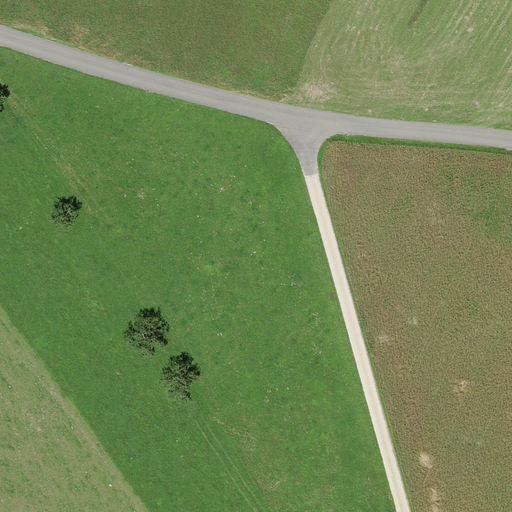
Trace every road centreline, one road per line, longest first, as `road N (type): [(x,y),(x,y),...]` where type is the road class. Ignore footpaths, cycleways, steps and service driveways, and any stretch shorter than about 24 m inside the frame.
road 1 (unclassified): [(0,38),(308,127),(511,143)]
road 2 (track): [(403,511),(309,169),(308,127)]
